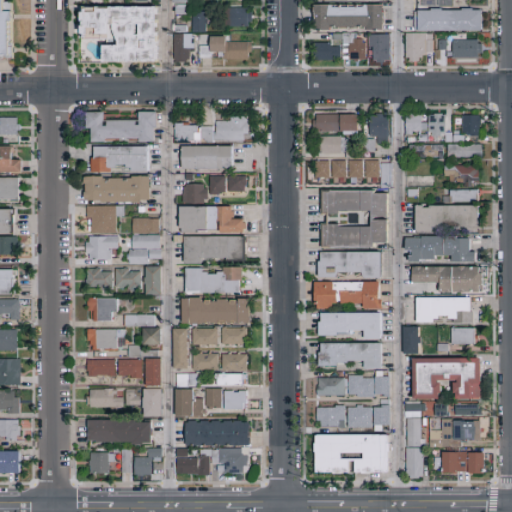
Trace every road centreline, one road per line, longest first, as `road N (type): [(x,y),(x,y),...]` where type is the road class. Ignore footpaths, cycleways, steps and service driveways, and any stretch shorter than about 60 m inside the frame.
road 1 (residential): [(0,505),(511,502)]
road 2 (residential): [(284,511),(286,0)]
road 3 (residential): [(54,0),(52,511)]
road 4 (residential): [(0,92),(511,91)]
